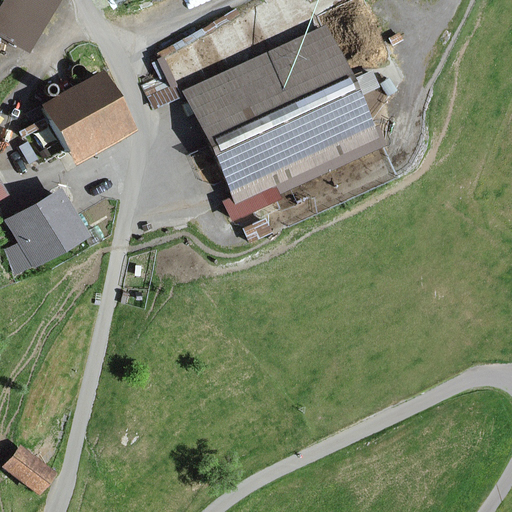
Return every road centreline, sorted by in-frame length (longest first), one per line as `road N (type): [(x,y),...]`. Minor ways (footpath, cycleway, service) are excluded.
road 1 (residential): [(89,0),(143,113),(144,141),(55,511)]
road 2 (residential): [(214,511),(265,477),(459,384),(511,378)]
